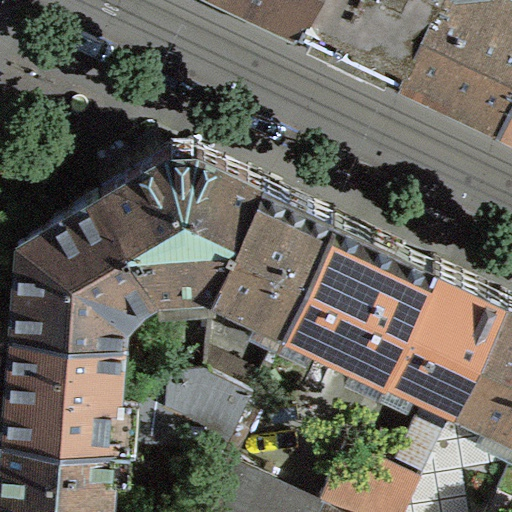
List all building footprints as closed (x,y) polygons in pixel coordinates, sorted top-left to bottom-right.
[(276,0),(301,12),(301,11),(306,0),(276,0)] [(301,12),(400,59),(428,0),(306,0),(301,11),(301,12)] [(511,0),(428,0),(400,59),(500,106),(511,80),(511,0)] [(511,80),(500,106),(511,111),(511,80)] [(160,289),(214,286),(215,276),(215,275),(264,172),(197,140),(167,141),(101,179),(159,279),(160,289)] [(284,309),(334,205),(270,175),(264,172),(215,275),(215,276),(284,309)] [(159,279),(101,179),(20,226),(14,308),(13,317),(123,326),(124,308),(142,290),(156,281),(159,279)] [(386,357),(435,253),(343,209),(334,205),(284,309),(386,357)] [(429,388),(399,451),(420,461),(422,461),(455,391),(455,390),(458,385),(505,286),(444,257),(435,253),(386,357),(433,380),(429,388)] [(458,385),(455,390),(511,417),(511,289),(505,286),(458,385)] [(168,394),(169,380),(166,379),(119,376),(123,326),(13,317),(6,411),(5,421),(115,430),(223,438),(230,424),(168,394)] [(170,362),(169,380),(168,394),(230,424),(249,383),(206,363),(207,360),(170,362)] [(0,483),(0,511),(108,511),(114,432),(115,430),(5,421),(0,483)] [(323,488),(321,492),(328,495),(362,511),(397,511),(417,471),(415,470),(347,438),(323,487),(323,488)] [(362,511),(328,495),(319,511),(362,511)]
